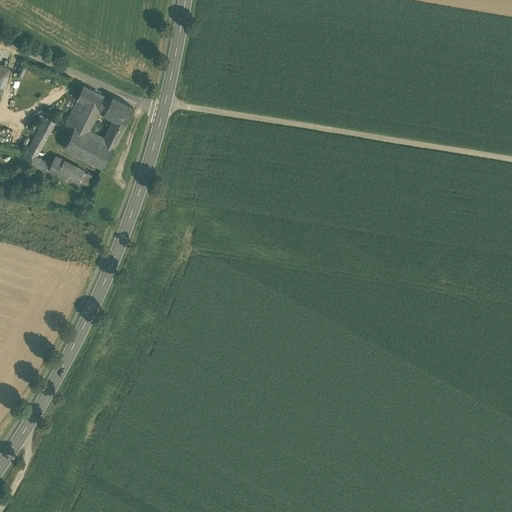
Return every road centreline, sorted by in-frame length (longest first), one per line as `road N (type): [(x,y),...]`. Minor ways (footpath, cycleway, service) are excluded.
road 1 (secondary): [(163,107),(99,294),(0,467)]
road 2 (track): [(163,107),(511,161)]
road 3 (residential): [(0,43),(163,107)]
